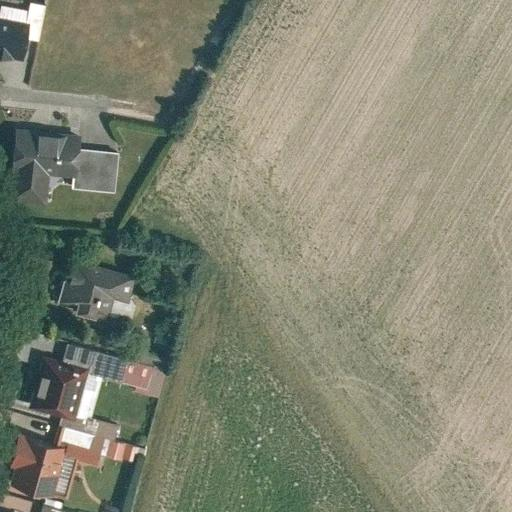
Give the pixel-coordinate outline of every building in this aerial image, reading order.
[(0,56),(21,61),(27,25),(0,20),(0,56)] [(59,181),(111,186),(114,147),(76,144),(77,129),(16,123),(10,196),(49,199),(51,186),(59,181)] [(77,256),(76,260),(68,259),(65,273),(63,272),(58,293),(75,297),(74,300),(105,307),(110,290),(128,295),(134,268),(77,256)] [(73,412),(85,365),(119,374),(125,352),(66,337),(62,355),(43,350),(30,401),(73,412)] [(119,374),(136,378),(134,385),(157,391),(164,363),(125,352),(119,374)] [(65,492),(76,453),(94,458),(101,430),(58,418),(53,434),(19,425),(9,457),(15,459),(10,477),(65,492)] [(74,511),(76,508),(43,499),(39,511),(74,511)]
